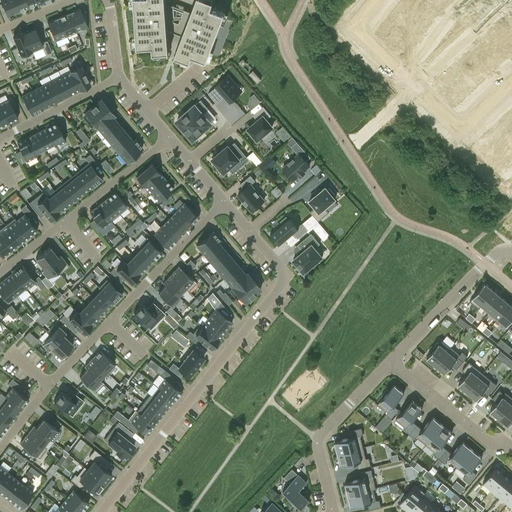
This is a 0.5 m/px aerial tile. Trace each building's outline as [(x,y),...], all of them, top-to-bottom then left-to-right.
[(0,0),(8,16),(18,12),(12,0),(0,0)] [(12,0),(18,12),(28,7),(24,0),(12,0)] [(134,0),(137,44),(152,43),(153,50),(167,49),(168,50),(169,50),(168,30),(170,31),(180,35),(182,35),(175,54),(176,55),(177,53),(190,59),(193,52),(201,55),(207,57),(209,52),(209,53),(219,57),(233,21),(223,17),(222,17),(224,12),(210,7),(212,0),(195,0),(191,12),(184,9),(172,5),(166,5),(165,0),(134,0)] [(439,0),(425,0),(424,2),(440,15),(447,6),(439,0)] [(424,2),(418,8),(435,21),(440,15),(424,2)] [(501,18),(497,22),(505,30),(511,23),(511,7),(510,10),(506,7),(498,15),(501,18)] [(77,31),(88,27),(80,8),(69,13),(77,31)] [(418,8),(413,15),(429,28),(435,21),(418,8)] [(66,36),(77,31),(69,13),(58,17),(66,36)] [(413,15),(408,21),(424,34),(429,28),(413,15)] [(55,41),(66,36),(58,17),(47,22),(55,41)] [(408,21),(402,28),(419,41),(424,34),(408,21)] [(33,52),(43,48),(46,55),(52,52),(47,41),(41,43),(35,28),(24,32),(32,52),(33,52)] [(402,28),(397,34),(414,48),(419,41),(402,28)] [(33,52),(32,52),(24,32),(13,37),(17,47),(12,50),(17,61),(33,54),(34,54),(33,52)] [(397,34),(390,43),(407,56),(414,48),(397,34)] [(479,36),(471,44),(485,59),(493,51),(479,36)] [(471,44),(465,49),(479,65),(485,59),(471,44)] [(465,49),(459,55),(473,70),(479,65),(465,49)] [(459,55),(452,61),(467,76),(473,70),(459,55)] [(452,61),(446,66),(460,82),(467,76),(452,61)] [(80,89),(90,84),(80,66),(71,71),(80,89)] [(446,66),(440,72),(454,87),(460,82),(446,66)] [(253,70),(249,74),(257,83),(261,79),(253,70)] [(70,94),(80,89),(71,71),(61,76),(70,94)] [(440,72),(432,79),(446,95),(454,87),(440,72)] [(236,85),(228,75),(216,85),(217,86),(208,93),(217,103),(225,96),(230,101),(239,93),(234,87),(236,85)] [(61,99),(70,94),(61,76),(51,81),(61,99)] [(51,104),(61,99),(51,81),(41,86),(51,104)] [(42,109),(51,104),(41,86),(32,91),(42,110),(42,109)] [(32,115),(42,110),(32,91),(22,96),(32,115)] [(253,94),(250,97),(257,105),(260,102),(253,94)] [(85,112),(98,128),(114,115),(101,99),(85,112)] [(0,103),(0,107),(8,123),(18,118),(9,100),(0,103)] [(178,122),(176,123),(181,129),(183,127),(193,139),(211,123),(203,114),(209,109),(201,100),(177,121),(178,122)] [(253,115),(257,120),(248,128),(257,139),(261,136),(263,139),(270,132),(268,130),(272,127),(266,119),(271,116),(263,106),(253,115)] [(98,128),(105,136),(119,124),(113,117),(114,115),(98,128)] [(56,146),(66,141),(56,122),(46,127),(56,146)] [(105,136),(112,144),(126,133),(119,124),(105,136)] [(285,141),(292,135),(283,125),(277,131),(285,141)] [(55,146),(56,146),(46,127),(37,132),(45,148),(54,143),(55,146)] [(76,132),(82,140),(88,136),(81,128),(76,132)] [(35,153),(45,148),(37,132),(27,137),(36,156),(37,156),(35,153)] [(112,144),(119,153),(135,139),(133,141),(126,133),(112,144)] [(511,139),(505,134),(498,143),(511,153),(511,139)] [(21,164),(36,156),(27,137),(17,143),(21,150),(15,153),(21,164)] [(126,161),(137,152),(142,148),(135,139),(119,153),(126,161)] [(305,161),(310,156),(297,142),(292,147),(298,154),(283,168),(287,172),(285,174),(291,180),(292,178),(294,180),(299,175),(300,176),(305,171),(304,170),(310,165),(305,161)] [(511,153),(498,143),(491,152),(507,165),(511,158),(511,153)] [(235,154),(228,145),(212,159),(223,173),(236,162),(240,167),(249,160),(241,149),(235,154)] [(255,150),(249,154),(256,165),(261,161),(255,150)] [(93,187),(102,180),(92,167),(97,163),(90,154),(85,158),(89,163),(80,170),(93,187)] [(136,176),(143,185),(159,171),(152,163),(136,176)] [(93,187),(80,170),(71,176),(84,193),(92,186),(93,187)] [(143,185),(150,193),(166,180),(159,171),(143,185)] [(255,179),(251,174),(240,183),(244,189),(239,194),(244,200),(243,201),(244,201),(246,203),(246,204),(247,204),(252,210),(264,199),(251,183),(255,179)] [(76,199),(84,193),(71,176),(63,183),(76,199)] [(150,193),(157,202),(173,188),(166,180),(150,193)] [(67,206),(76,199),(63,183),(54,190),(67,206)] [(27,187),(21,191),(25,198),(31,194),(27,187)] [(333,196),(335,195),(329,188),(327,189),(325,187),(310,200),(315,207),(310,211),(313,215),(318,221),(328,212),(325,207),(335,199),(333,196)] [(59,213),(67,206),(54,190),(46,197),(59,213)] [(129,207),(128,207),(116,191),(107,198),(120,214),(129,207)] [(50,220),(59,213),(46,197),(37,204),(33,199),(28,203),(36,212),(41,208),(50,220)] [(111,221),(120,214),(107,198),(98,205),(111,221)] [(176,209),(183,202),(179,199),(172,206),(176,209)] [(192,224),(199,216),(184,202),(177,210),(192,224)] [(16,221),(28,237),(37,230),(28,218),(33,214),(25,204),(20,208),(25,214),(16,220),(16,221)] [(98,232),(111,221),(98,205),(90,212),(95,218),(90,222),(98,232)] [(184,232),(192,224),(177,210),(169,218),(184,232)] [(313,215),(306,220),(313,228),(319,223),(319,222),(318,221),(313,215)] [(293,232),(298,238),(307,230),(302,224),(297,228),(289,218),(288,219),(286,216),(280,221),(282,223),(271,233),(280,244),(293,232)] [(7,228),(7,227),(20,243),(28,237),(16,221),(16,220),(14,218),(5,225),(7,228)] [(129,227),(132,230),(142,222),(140,218),(129,227)] [(176,240),(184,232),(169,218),(161,226),(176,240)] [(149,225),(156,231),(161,226),(154,220),(149,225)] [(313,228),(318,234),(324,229),(319,223),(313,228)] [(154,234),(169,248),(176,240),(161,226),(154,234)] [(0,235),(12,250),(20,243),(7,227),(7,228),(0,233),(0,235)] [(204,253),(220,240),(212,231),(197,244),(204,253)] [(300,267),(303,271),(304,272),(304,271),(321,257),(322,257),(321,256),(315,248),(320,244),(311,233),(297,245),(303,251),(294,259),(293,260),(294,260),(294,261),(293,262),(298,268),(300,267)] [(0,235),(0,253),(3,257),(12,250),(0,235)] [(139,246),(141,248),(153,260),(161,251),(146,237),(139,246)] [(204,253),(211,261),(225,250),(218,242),(220,240),(204,253)] [(60,256),(58,258),(49,247),(42,253),(56,271),(63,265),(66,263),(60,256)] [(153,260),(141,248),(133,255),(146,268),(153,260)] [(211,261),(218,270),(232,258),(225,250),(211,261)] [(35,258),(44,269),(41,271),(47,278),(50,276),(56,271),(42,253),(36,258),(35,258)] [(126,263),(139,275),(146,268),(133,255),(126,263)] [(239,266),(232,258),(218,270),(225,278),(239,266)] [(122,259),(110,272),(118,280),(123,276),(131,283),(139,275),(126,263),(122,259)] [(33,280),(22,266),(21,265),(12,272),(26,289),(35,281),(41,289),(46,285),(38,276),(33,280)] [(192,281),(192,280),(178,266),(177,267),(170,275),(184,288),(192,281)] [(245,274),(239,266),(225,278),(232,286),(247,273),(247,272),(245,274)] [(18,295),(26,289),(12,272),(13,273),(5,279),(18,295)] [(261,289),(247,273),(232,286),(245,302),(261,289)] [(177,296),(184,288),(170,275),(162,282),(165,285),(177,296)] [(18,295),(5,279),(0,283),(0,290),(9,302),(18,295)] [(90,279),(86,283),(85,284),(90,288),(95,283),(90,279)] [(122,294),(107,279),(99,288),(114,303),(122,294)] [(481,305),(494,290),(485,283),(470,301),(479,309),(482,305),(481,305)] [(172,307),(179,299),(177,296),(165,285),(157,293),(172,307)] [(114,303),(99,288),(101,290),(93,297),(106,310),(113,302),(114,303)] [(502,297),(494,290),(481,305),(482,305),(490,312),(490,311),(502,297)] [(206,298),(214,304),(219,298),(211,292),(206,298)] [(228,305),(233,301),(225,292),(223,293),(220,296),(228,305)] [(106,310),(93,297),(86,305),(99,317),(106,310)] [(510,304),(502,297),(490,311),(490,312),(498,318),(510,304)] [(219,300),(215,303),(221,311),(225,308),(219,300)] [(155,305),(151,310),(143,302),(135,311),(151,328),(164,314),(155,305)] [(511,305),(510,304),(498,318),(496,320),(505,327),(511,319),(511,305)] [(11,305),(6,311),(14,318),(19,312),(11,305)] [(86,305),(79,313),(78,313),(91,325),(99,317),(86,305)] [(78,313),(79,313),(75,308),(67,317),(64,314),(60,319),(68,327),(73,323),(84,333),(91,325),(78,313)] [(225,331),(232,322),(216,309),(209,318),(225,331)] [(178,324),(170,316),(165,321),(173,329),(178,324)] [(457,322),(466,329),(470,325),(460,317),(457,322)] [(218,339),(225,331),(209,318),(202,326),(200,324),(200,325),(218,339)] [(211,348),(218,339),(200,325),(193,333),(189,331),(185,335),(195,343),(199,338),(211,348)] [(73,345),(63,335),(65,333),(59,327),(58,327),(56,329),(50,335),(66,351),(72,345),(73,345)] [(171,336),(177,342),(183,335),(176,329),(171,336)] [(48,350),(50,348),(60,358),(61,357),(66,351),(50,335),(44,341),(42,344),(48,350)] [(445,336),(443,343),(452,346),(454,340),(445,336)] [(511,347),(502,339),(498,342),(509,352),(511,348),(511,347)] [(427,358),(436,365),(450,349),(449,348),(440,341),(439,343),(437,342),(433,347),(434,349),(427,358)] [(436,365),(445,373),(452,365),(457,369),(463,361),(458,357),(460,355),(451,347),(449,348),(450,349),(436,365)] [(172,363),(168,368),(180,377),(184,372),(189,376),(204,358),(193,349),(178,368),(172,363)] [(115,364),(100,350),(92,358),(107,372),(114,364),(115,364)] [(497,356),(502,361),(507,355),(501,351),(497,356)] [(107,372),(92,358),(84,366),(87,369),(87,368),(99,380),(99,379),(107,372)] [(483,373),(469,362),(462,370),(467,374),(458,384),(468,392),(481,375),(483,373)] [(181,391),(166,379),(170,374),(159,365),(155,370),(165,378),(158,387),(174,400),(181,391)] [(87,369),(79,376),(96,392),(104,384),(99,379),(99,380),(87,368),(87,369)] [(497,385),(483,373),(481,375),(468,392),(477,399),(484,391),(488,395),(497,385)] [(29,399),(18,391),(21,386),(12,378),(8,383),(12,387),(5,396),(22,408),(29,399)] [(391,419),(399,409),(394,405),(404,392),(403,392),(394,385),(395,384),(394,384),(389,390),(387,389),(381,396),(383,397),(377,404),(387,412),(386,414),(391,419)] [(174,400),(158,387),(151,395),(153,397),(167,408),(174,400)] [(511,397),(505,392),(504,394),(499,390),(492,398),(497,402),(490,410),(499,418),(511,402),(511,397)] [(73,394),(69,399),(61,392),(53,402),(71,417),(83,402),(73,394)] [(147,406),(160,417),(167,408),(153,397),(153,398),(151,396),(149,394),(143,403),(147,406)] [(22,408),(5,396),(0,402),(0,405),(15,417),(22,408)] [(404,429),(409,434),(417,424),(412,420),(422,407),(421,407),(413,400),(412,399),(407,405),(396,419),(406,427),(404,429)] [(511,402),(499,418),(509,426),(511,421),(511,402)] [(154,425),(160,417),(147,406),(143,403),(137,411),(140,414),(154,425)] [(15,417),(0,405),(0,419),(8,425),(15,417)] [(93,419),(101,409),(96,405),(88,415),(93,419)] [(123,415),(119,420),(123,423),(129,427),(133,423),(145,432),(147,434),(148,432),(154,425),(140,414),(137,411),(136,410),(135,410),(128,419),(123,415)] [(409,434),(415,438),(416,436),(426,444),(442,424),(433,417),(434,416),(433,416),(422,429),(417,424),(409,434)] [(59,431),(43,418),(43,419),(36,427),(49,437),(52,440),(58,431),(59,431)] [(8,425),(0,419),(0,433),(1,434),(8,425)] [(125,456),(134,445),(125,438),(130,431),(118,421),(104,439),(117,450),(116,451),(122,456),(123,455),(125,456)] [(447,449),(442,445),(452,432),(452,431),(451,432),(442,424),(426,444),(436,452),(434,454),(439,458),(444,453),(447,449)] [(49,437),(33,425),(33,426),(26,434),(42,446),(49,438),(49,437)] [(363,447),(360,435),(363,434),(361,428),(349,431),(351,437),(334,441),(335,442),(338,453),(363,447)] [(42,446),(26,434),(20,443),(35,455),(42,446)] [(457,467),(472,449),(463,442),(463,441),(452,453),(447,449),(444,453),(448,457),(447,458),(457,467)] [(338,453),(341,465),(340,465),(340,466),(357,461),(359,468),(371,465),(369,458),(366,459),(363,447),(338,453)] [(481,456),(472,449),(457,467),(467,475),(464,479),(469,483),(477,474),(471,469),(482,457),(481,456)] [(87,470),(104,483),(111,474),(106,469),(100,464),(105,458),(94,450),(89,456),(94,461),(88,470),(87,470)] [(97,493),(104,483),(87,470),(88,470),(84,467),(77,476),(75,474),(70,480),(81,488),(85,483),(90,487),(97,493)] [(483,482),(492,489),(503,475),(495,468),(483,482)] [(348,495),(369,490),(376,488),(371,469),(360,472),(361,478),(345,483),(346,483),(348,495)] [(0,492),(3,495),(16,478),(7,472),(0,480),(0,492)] [(309,499),(299,489),(306,481),(298,474),(283,490),(291,497),(302,507),(309,499)] [(492,489),(500,496),(511,481),(503,475),(492,489)] [(11,501),(24,485),(16,478),(3,495),(11,501)] [(500,496),(508,503),(511,498),(511,481),(500,496)] [(409,510),(423,494),(424,492),(415,484),(413,486),(400,502),(409,510)] [(20,508),(33,492),(24,485),(11,501),(20,508)] [(267,493),(273,499),(277,494),(271,488),(267,493)] [(89,502),(73,489),(66,498),(82,511),(89,502)] [(369,490),(348,495),(351,506),(351,507),(367,503),(369,509),(381,506),(379,500),(372,501),(369,490)] [(423,511),(432,502),(423,494),(409,510),(411,511),(423,511)] [(81,511),(82,511),(66,498),(59,507),(65,511),(81,511)] [(282,511),(283,511),(272,501),(262,511),(282,511)] [(439,511),(441,510),(432,502),(423,511),(439,511)]
